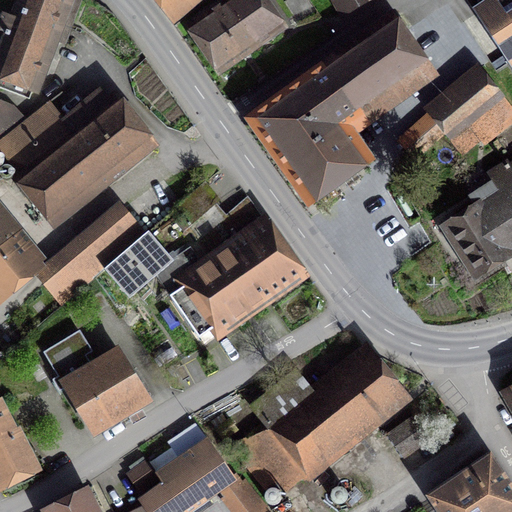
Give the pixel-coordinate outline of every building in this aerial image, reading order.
[(0,85),(29,97),(64,4),(72,7),(74,0),(25,0),(18,20),(4,15),(0,26),(0,85)] [(158,0),(173,17),(193,0),(158,0)] [(253,41),(258,47),(282,30),(260,0),(234,0),(193,29),(218,66),(221,64),(226,70),(239,61),(234,55),(253,41)] [(341,0),(345,8),(359,0),(341,0)] [(511,0),(479,0),(473,4),(511,63),(511,0)] [(427,62),(396,18),(326,68),(358,112),(427,62)] [(346,121),(358,112),(326,68),(255,119),(311,197),(364,159),(334,117),(340,112),(346,121)] [(453,94),(399,142),(415,158),(445,132),(451,139),(472,121),(488,109),(497,101),(502,96),(479,69),(451,92),(453,94)] [(102,93),(85,107),(96,120),(71,139),(45,106),(0,141),(0,148),(23,178),(17,183),(32,202),(35,199),(51,218),(146,143),(115,105),(112,107),(102,93)] [(497,101),(488,109),(472,121),(451,139),(461,152),(483,134),(485,136),(511,114),(511,109),(503,96),(502,96),(497,101)] [(0,136),(2,138),(25,120),(13,107),(7,108),(0,103),(0,136)] [(476,274),(511,251),(511,165),(510,167),(508,163),(488,176),(499,194),(447,227),(476,274)] [(189,226),(213,265),(219,262),(266,229),(247,197),(226,215),(201,186),(174,209),(189,226)] [(145,234),(121,205),(38,275),(62,304),(145,234)] [(0,223),(0,290),(2,293),(35,266),(0,223)] [(266,229),(219,262),(213,265),(206,270),(190,246),(172,260),(149,233),(106,269),(130,297),(155,274),(199,337),(263,293),(270,303),(302,281),(295,271),(266,229)] [(66,385),(67,384),(95,430),(146,400),(117,352),(91,368),(84,355),(90,351),(79,332),(45,353),(66,385)] [(317,399),(298,376),(255,411),(267,425),(257,433),(255,431),(237,445),(271,488),(276,484),(282,493),(296,482),(292,477),(397,394),(369,358),(317,399)] [(0,474),(2,478),(29,464),(0,406),(0,474)] [(388,434),(404,457),(429,439),(413,417),(388,434)] [(217,430),(224,440),(237,430),(229,420),(217,430)] [(141,499),(148,511),(184,511),(181,507),(214,483),(236,511),(262,511),(267,508),(247,481),(240,485),(208,443),(158,476),(163,484),(141,499)] [(171,448),(150,462),(158,473),(179,458),(171,448)] [(511,492),(490,459),(433,497),(443,511),(510,511),(511,511),(511,492)] [(129,475),(139,489),(155,477),(146,464),(129,475)] [(92,511),(84,494),(50,511),(49,511),(92,511)]
